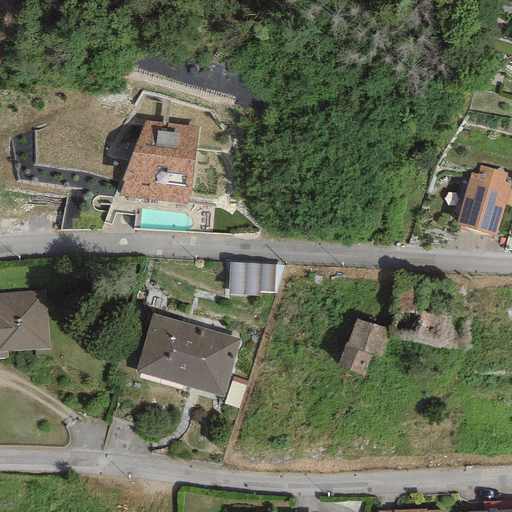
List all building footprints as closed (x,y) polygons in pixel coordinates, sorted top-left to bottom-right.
[(123,181),(118,196),(186,205),(188,196),(189,196),(198,127),(145,121),(133,152),(131,152),(120,181),(123,181)] [(471,173),(456,225),(460,226),(492,235),(496,235),(504,205),(509,188),(510,184),(504,182),(507,173),(480,166),(477,174),(471,173)] [(492,235),(460,226),(459,229),(491,239),(492,235)] [(274,265),(229,263),(228,295),(259,296),(259,292),(273,293),(274,265)] [(425,310),(428,276),(397,273),(393,307),(425,310)] [(0,358),(7,358),(7,352),(48,349),(44,291),(0,294),(0,358)] [(223,397),(239,340),(152,314),(135,372),(223,397)] [(388,329),(356,319),(348,344),(371,353),(379,354),(388,329)] [(419,356),(451,357),(452,323),(420,322),(419,356)] [(345,342),(336,365),(362,376),(371,353),(348,344),(345,342)] [(247,381),(233,376),(223,404),(237,408),(247,381)] [(511,509),(511,500),(483,502),(483,511),(511,509)]
